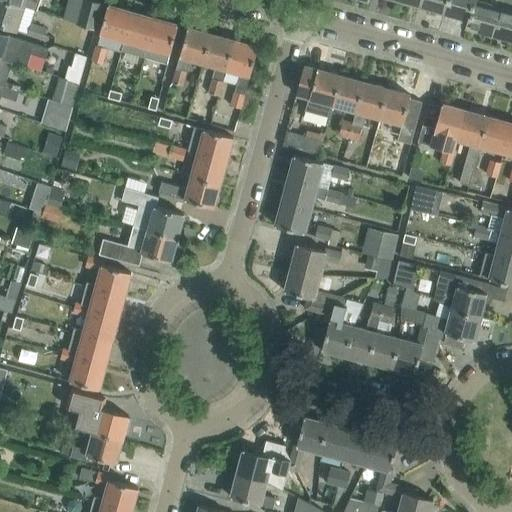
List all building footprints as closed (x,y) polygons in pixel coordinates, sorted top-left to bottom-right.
[(0,0),(0,24),(17,29),(24,6),(24,5),(6,0),(0,0)] [(37,10),(40,0),(6,0),(24,5),(24,6),(37,10)] [(95,30),(102,3),(92,0),(83,0),(77,24),(95,30)] [(441,11),(444,0),(418,0),(417,4),(441,11)] [(469,19),(474,0),(444,0),(441,11),(469,19)] [(490,32),(497,5),(498,0),(474,0),(469,19),(467,26),(490,32)] [(511,38),(511,0),(498,0),(497,5),(490,32),(511,38)] [(124,41),(132,11),(108,4),(103,24),(100,34),(124,41)] [(144,57),(155,18),(132,11),(124,41),(121,50),(144,57)] [(173,43),(179,24),(155,18),(144,57),(168,63),(173,43)] [(31,22),(27,33),(42,37),(45,27),(31,22)] [(201,62),(210,33),(188,27),(183,46),(173,82),(182,84),(186,71),(187,71),(190,58),(201,62)] [(49,47),(0,31),(0,57),(12,62),(27,66),(42,71),(46,58),(49,47)] [(225,69),(233,39),(210,33),(201,62),(216,66),(208,92),(218,95),(225,69)] [(250,76),(258,46),(233,39),(225,69),(239,73),(230,105),(241,108),(250,76)] [(102,62),(106,49),(96,46),(93,59),(102,62)] [(76,53),(72,67),(83,70),(87,57),(76,53)] [(8,75),(12,62),(0,57),(0,82),(6,84),(8,75)] [(332,104),(340,75),(318,68),(318,69),(304,65),(296,94),(310,97),(306,109),(330,116),(333,104),(332,104)] [(356,111),(364,81),(340,75),(332,104),(333,104),(356,111)] [(68,79),(61,102),(73,106),(79,83),(68,79)] [(378,117),(387,88),(364,81),(356,111),(353,122),(349,136),(358,139),(365,113),(378,117)] [(20,89),(6,84),(0,82),(0,101),(2,95),(17,99),(20,89)] [(111,87),(108,95),(120,98),(122,90),(111,87)] [(411,144),(423,101),(411,98),(412,95),(387,88),(378,117),(401,123),(397,140),(411,144)] [(152,95),(149,106),(157,109),(160,97),(152,95)] [(45,109),(69,116),(73,106),(61,102),(48,99),(45,109)] [(451,164),(458,139),(466,110),(442,103),(435,128),(423,125),(418,142),(444,149),(440,161),(451,164)] [(88,105),(84,118),(97,122),(101,109),(88,105)] [(469,186),(481,145),(489,116),(466,110),(458,139),(471,143),(459,183),(469,186)] [(160,116),(158,123),(170,127),(172,119),(160,116)] [(504,152),(511,124),(511,122),(489,116),(481,145),(504,152)] [(349,136),(353,122),(343,119),(339,134),(349,136)] [(227,160),(234,137),(214,131),(205,129),(195,126),(189,149),(198,151),(227,160)] [(308,129),(306,135),(323,140),(325,132),(320,131),(319,132),(308,129)] [(50,133),(44,152),(58,157),(64,138),(50,133)] [(323,140),(306,135),(302,150),(319,155),(323,140)] [(8,142),(4,155),(26,162),(30,149),(8,142)] [(183,158),(186,148),(171,143),(168,154),(183,158)] [(67,150),(62,167),(77,171),(81,154),(67,150)] [(221,182),(227,160),(198,151),(196,162),(192,174),(221,182)] [(318,185),(324,162),(295,154),(288,178),(319,186),(319,185),(318,185)] [(497,177),(501,162),(491,159),(487,174),(497,177)] [(346,181),(349,169),(334,165),(331,177),(346,181)] [(412,166),(409,178),(423,181),(426,170),(412,166)] [(214,207),(221,182),(192,174),(188,187),(176,184),(161,180),(158,191),(195,202),(214,207)] [(343,192),(319,185),(319,186),(288,178),(282,201),(311,209),(315,197),(340,203),(343,192)] [(53,186),(47,203),(61,207),(66,190),(53,186)] [(184,213),(165,208),(157,206),(159,196),(126,188),(123,200),(139,205),(138,207),(134,225),(148,229),(178,237),(184,213)] [(415,191),(411,207),(427,211),(430,195),(415,191)] [(344,193),(342,204),(355,208),(358,197),(352,196),(348,194),(344,193)] [(33,194),(28,208),(42,212),(46,198),(33,194)] [(0,198),(0,213),(6,216),(11,202),(0,198)] [(305,233),(310,213),(311,209),(282,201),(276,225),(305,233)] [(511,233),(511,208),(483,201),(480,212),(491,215),(488,227),(501,231),(511,233)] [(47,204),(43,218),(59,222),(63,209),(47,204)] [(33,210),(29,223),(37,226),(41,213),(33,210)] [(330,239),(333,228),(318,224),(315,236),(330,239)] [(511,260),(511,233),(501,231),(488,227),(477,224),(473,236),(499,243),(495,256),(511,260)] [(171,261),(178,237),(148,229),(134,225),(128,245),(104,238),(99,254),(140,265),(143,253),(171,261)] [(17,226),(12,243),(30,249),(35,231),(17,226)] [(397,232),(378,227),(372,251),(391,256),(397,232)] [(405,232),(403,239),(415,242),(417,234),(405,232)] [(321,274),(326,258),(340,261),(343,252),(326,248),(326,250),(298,243),(291,267),(321,274)] [(369,250),(364,268),(377,271),(375,277),(386,277),(391,256),(372,251),(369,250)] [(511,283),(511,260),(495,256),(485,254),(480,275),(489,278),(500,281),(511,283)] [(125,296),(131,272),(104,265),(105,261),(88,256),(86,266),(100,270),(97,284),(96,284),(95,287),(125,296)] [(413,288),(418,264),(399,259),(394,280),(408,286),(413,288)] [(33,261),(30,270),(48,275),(50,266),(33,261)] [(16,266),(12,281),(21,284),(26,269),(16,266)] [(335,295),(317,290),(321,274),(291,267),(285,290),(308,296),(305,308),(326,313),(330,299),(333,300),(335,295)] [(481,317),(488,293),(490,283),(441,270),(434,299),(450,307),(450,308),(481,317)] [(30,273),(26,284),(34,287),(37,275),(30,273)] [(13,311),(16,300),(21,284),(12,281),(7,297),(0,294),(0,307),(5,309),(13,311)] [(119,319),(125,296),(95,287),(96,284),(87,281),(81,305),(89,307),(88,310),(119,319)] [(421,293),(413,288),(408,286),(401,306),(425,313),(425,311),(416,308),(421,293)] [(354,325),(343,322),(349,299),(335,295),(333,300),(330,299),(326,313),(324,320),(329,321),(322,349),(346,355),(354,325)] [(373,302),(369,316),(366,328),(354,325),(346,355),(368,361),(375,331),(378,319),(382,305),(373,302)] [(112,342),(119,319),(88,310),(89,307),(81,305),(75,303),(73,312),(88,316),(84,330),(83,330),(82,334),(112,342)] [(399,337),(386,334),(390,321),(388,321),(391,307),(382,305),(378,319),(375,331),(368,361),(391,367),(399,337)] [(433,362),(440,336),(430,334),(431,329),(426,327),(427,322),(423,321),(425,313),(401,306),(400,318),(421,324),(417,342),(399,337),(391,367),(416,373),(420,359),(433,362)] [(475,340),(481,317),(450,308),(445,328),(427,322),(426,327),(431,329),(430,334),(440,336),(445,337),(444,342),(462,347),(465,338),(475,340)] [(16,316),(13,327),(20,329),(24,318),(17,316),(16,316)] [(106,365),(112,342),(82,334),(83,330),(74,328),(68,350),(76,353),(75,357),(106,365)] [(100,389),(106,365),(75,357),(76,353),(68,350),(63,349),(61,357),(76,361),(70,381),(100,389)] [(129,415),(101,407),(104,395),(73,387),(67,406),(97,415),(93,430),(123,438),(129,415)] [(320,452),(328,422),(304,416),(297,443),(295,443),(291,459),(289,463),(291,464),(290,468),(296,470),(302,447),(320,452)] [(344,458),(351,428),(328,422),(320,452),(344,458)] [(367,464),(375,434),(351,428),(344,458),(367,464)] [(116,463),(123,438),(93,430),(88,449),(64,442),(62,453),(87,460),(88,455),(116,463)] [(391,468),(398,441),(375,434),(367,464),(382,468),(376,488),(382,490),(383,486),(389,487),(390,482),(393,469),(391,468)] [(265,480),(270,463),(290,468),(291,464),(289,463),(291,459),(283,457),(271,454),(271,456),(244,449),(237,473),(265,480)] [(132,510),(139,487),(110,479),(111,475),(82,467),(80,474),(108,483),(104,498),(101,497),(100,501),(132,510)] [(336,487),(341,469),(331,467),(326,484),(336,487)] [(350,472),(341,469),(336,487),(346,489),(350,472)] [(262,494),(265,480),(237,473),(231,496),(273,507),(276,497),(262,494)] [(430,511),(434,499),(417,494),(418,490),(390,482),(389,487),(383,486),(382,490),(402,495),(397,511),(430,511)] [(372,504),(376,492),(355,487),(350,499),(372,504)] [(372,504),(350,499),(343,511),(377,511),(382,493),(376,492),(372,504)] [(131,511),(132,510),(100,501),(101,497),(95,495),(89,511),(131,511)] [(324,511),(325,511),(297,498),(293,511),(324,511)]
